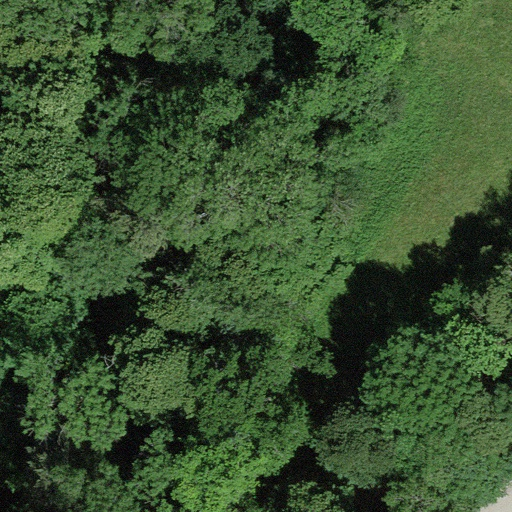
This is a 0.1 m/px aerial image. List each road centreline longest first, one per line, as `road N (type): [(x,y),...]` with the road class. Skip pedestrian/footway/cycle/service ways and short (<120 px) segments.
road 1 (track): [(0,470),(22,456),(62,357),(108,126)]
road 2 (track): [(352,511),(418,418),(511,341)]
